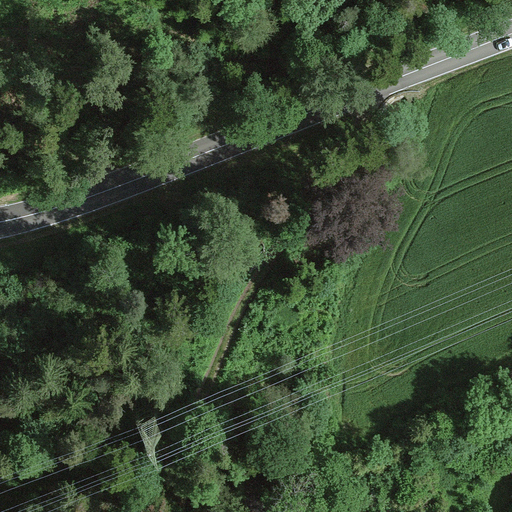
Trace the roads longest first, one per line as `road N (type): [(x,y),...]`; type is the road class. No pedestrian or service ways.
road 1 (track): [(362,91),(208,357),(164,418),(79,471),(0,506)]
road 2 (primary): [(511,34),(86,197),(0,221)]
